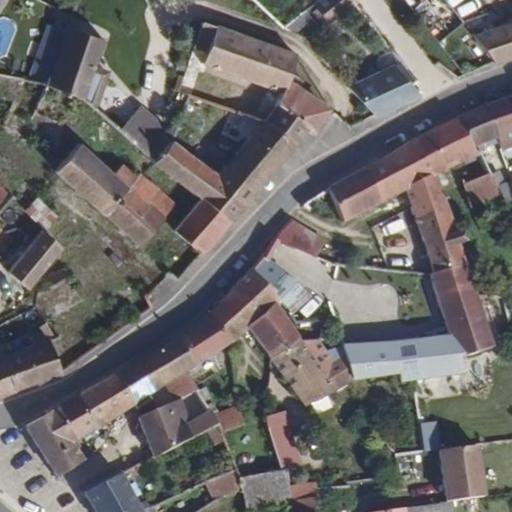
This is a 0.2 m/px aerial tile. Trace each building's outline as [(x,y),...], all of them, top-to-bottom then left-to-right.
[(352,1),(350,0),(312,0),(311,1),(326,21),(352,1)] [(203,48),(212,23),(199,19),(191,44),(203,48)] [(511,54),(511,19),(472,35),(492,61),(511,54)] [(326,108),(296,87),(302,78),(288,68),(294,52),(212,23),(203,48),(198,61),(278,90),(274,102),(305,124),(312,129),(326,108)] [(95,107),(107,67),(92,62),(100,37),(63,25),(44,79),(82,95),(95,107)] [(418,93),(409,81),(391,62),(345,83),(373,113),(418,93)] [(0,121),(22,131),(44,79),(17,75),(0,114),(0,121)] [(511,102),(510,95),(483,104),(496,137),(499,150),(511,145),(511,102)] [(169,137),(171,132),(139,102),(117,127),(152,157),(169,137)] [(305,124),(274,102),(262,115),(292,140),(305,124)] [(496,137),(483,104),(453,116),(473,153),(477,151),(483,148),(481,142),(496,137)] [(264,173),(292,140),(262,115),(259,117),(234,148),(264,173)] [(473,153),(453,116),(427,131),(444,168),(453,163),(473,153)] [(444,168),(427,131),(399,146),(416,182),(433,173),(444,168)] [(254,186),(223,161),(215,171),(169,137),(152,157),(197,194),(227,219),(254,186)] [(173,199),(138,170),(134,173),(119,160),(110,170),(76,140),(50,169),(137,244),(173,199)] [(416,182),(399,146),(363,166),(378,201),(404,188),(416,182)] [(264,173),(234,148),(223,161),(254,186),(264,173)] [(486,167),(477,151),(473,153),(453,163),(460,181),(486,167)] [(378,201),(363,166),(324,188),(339,221),(378,201)] [(498,190),(494,184),(486,167),(460,181),(470,206),(498,190)] [(441,195),(433,173),(416,182),(404,188),(411,208),(441,195)] [(511,199),(511,189),(509,180),(494,184),(498,190),(505,202),(511,199)] [(54,213),(33,194),(22,208),(42,227),(54,213)] [(198,252),(227,219),(197,194),(170,227),(198,252)] [(463,262),(441,195),(411,208),(433,273),(463,262)] [(27,221),(4,202),(0,206),(0,215),(17,232),(27,221)] [(313,255),(320,240),(321,239),(304,233),(289,217),(271,237),(313,255)] [(37,271),(58,245),(38,230),(5,268),(25,286),(37,271)] [(309,294),(260,254),(248,267),(278,300),(290,313),(309,294)] [(491,346),(463,262),(433,273),(428,274),(445,333),(402,339),(339,343),(349,374),(350,380),(394,373),(396,381),(462,371),(458,355),(491,346)] [(46,285),(66,276),(60,264),(40,275),(46,285)] [(278,300),(248,267),(232,284),(256,315),(271,300),(275,304),(278,300)] [(46,285),(40,275),(37,271),(25,286),(29,293),(46,285)] [(64,279),(37,296),(48,314),(75,297),(64,279)] [(256,315),(232,284),(220,297),(244,326),(256,315)] [(244,326),(220,297),(206,311),(228,340),(244,326)] [(296,336),(275,304),(271,300),(256,315),(244,326),(267,357),(296,336)] [(182,370),(228,340),(206,311),(196,320),(159,345),(126,363),(144,395),(164,381),(182,370)] [(53,334),(48,326),(30,334),(32,339),(46,334),(47,337),(53,334)] [(0,391),(59,371),(47,337),(46,334),(32,339),(0,352),(0,351),(0,391)] [(339,343),(337,335),(316,337),(320,345),(339,343)] [(298,338),(296,336),(267,357),(304,405),(333,390),(331,386),(298,338)] [(349,374),(339,343),(320,345),(316,337),(298,338),(331,386),(349,374)] [(144,395),(126,363),(113,371),(130,404),(144,395)] [(194,389),(182,370),(164,381),(173,398),(178,396),(194,389)] [(70,442),(130,404),(113,371),(20,425),(52,476),(79,458),(70,442)] [(204,427),(215,422),(206,408),(188,418),(178,396),(173,398),(133,416),(148,456),(204,427)] [(241,424),(234,403),(215,410),(210,401),(204,404),(206,408),(215,422),(219,431),(241,424)] [(290,437),(282,409),(262,417),(270,444),(290,437)] [(432,436),(429,420),(416,421),(419,438),(432,436)] [(221,439),(219,431),(215,422),(204,427),(211,443),(221,439)] [(297,462),(290,437),(270,444),(278,468),(284,468),(297,462)] [(441,501),(481,497),(475,447),(436,452),(441,501)] [(239,484),(236,477),(232,466),(202,480),(207,492),(199,496),(203,505),(239,484)] [(285,488),(284,468),(278,468),(236,477),(239,484),(244,506),(286,498),(285,488)] [(113,511),(132,502),(117,473),(79,492),(91,511),(113,511)] [(327,511),(348,510),(345,483),(315,486),(317,511),(327,511)] [(312,495),(312,487),(300,488),(299,487),(285,488),(286,498),(312,495)] [(313,511),(312,495),(286,498),(287,511),(313,511)] [(147,507),(143,497),(132,502),(137,511),(145,507),(147,507)] [(147,511),(145,507),(137,511),(132,502),(113,511),(147,511)] [(450,511),(449,503),(400,509),(400,511),(450,511)]
